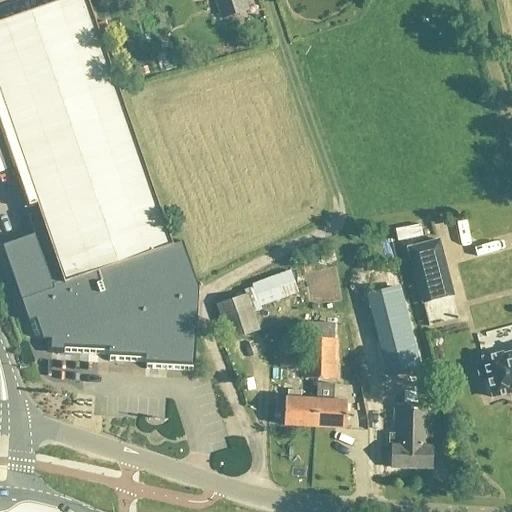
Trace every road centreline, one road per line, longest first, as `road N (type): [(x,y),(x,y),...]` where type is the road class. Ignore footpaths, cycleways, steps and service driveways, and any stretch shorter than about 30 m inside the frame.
road 1 (unclassified): [(269,502),(207,302),(241,264),(330,228),(338,214),(267,0)]
road 2 (unclassified): [(269,502),(1,413)]
